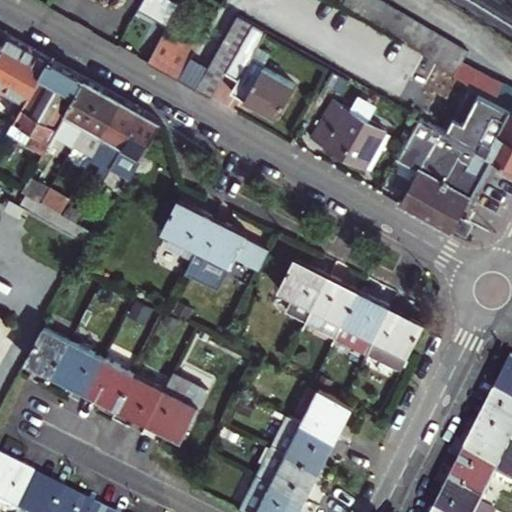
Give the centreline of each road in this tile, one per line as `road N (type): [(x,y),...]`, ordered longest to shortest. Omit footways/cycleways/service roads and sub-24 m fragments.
road 1 (residential): [(0,1),(469,270)]
road 2 (residential): [(478,322),(382,511)]
road 3 (residential): [(26,427),(199,511)]
